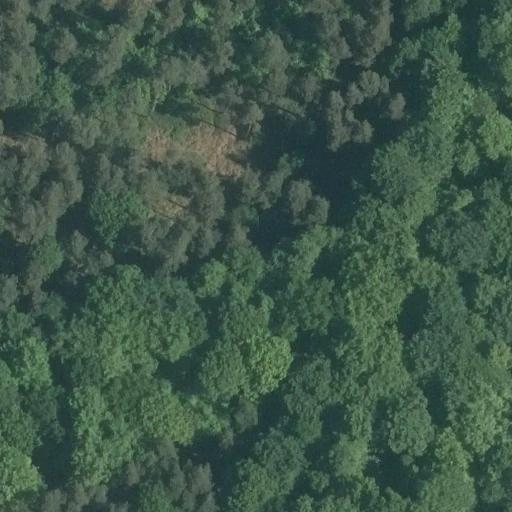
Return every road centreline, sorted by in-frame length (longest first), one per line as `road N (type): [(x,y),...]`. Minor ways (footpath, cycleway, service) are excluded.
road 1 (unknown): [(359,336),(351,373),(0,464)]
road 2 (track): [(359,336),(0,419)]
road 3 (unknown): [(327,298),(472,0)]
road 4 (track): [(236,511),(327,298)]
road 5 (track): [(511,295),(359,336)]
